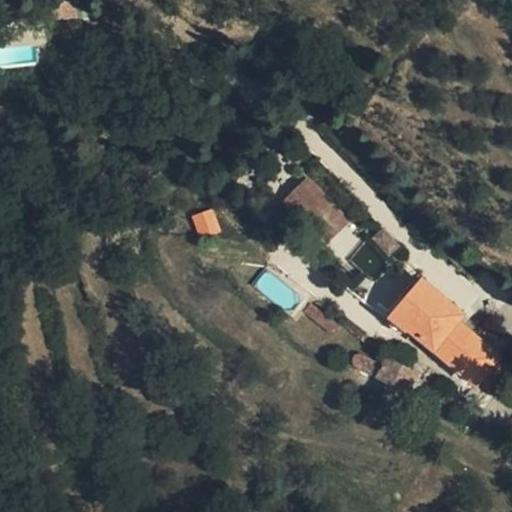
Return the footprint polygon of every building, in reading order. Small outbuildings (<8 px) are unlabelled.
[(79,6),(47,6),(47,21),(79,21),(79,6)] [(81,81),(87,81),(97,60),(97,56),(69,56),(69,75),(82,74),(81,81)] [(97,60),(87,81),(97,81),(97,60)] [(321,175),(297,197),(336,236),(361,214),(321,175)] [(223,207),(205,213),(211,234),(229,228),(223,207)] [(395,221),(385,231),(402,249),(412,240),(395,221)] [(511,349),(475,311),(483,304),(445,267),(408,305),(421,317),(426,312),(486,375),(511,351),(511,349)] [(390,336),(383,343),(427,388),(445,373),(419,348),(411,356),(390,336)] [(498,387),(511,374),(511,351),(486,375),(498,387)]
